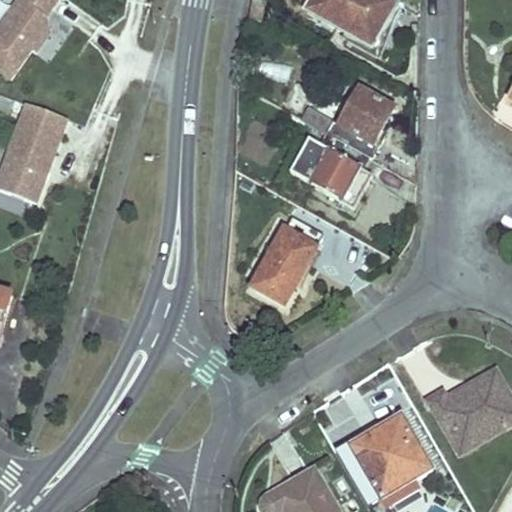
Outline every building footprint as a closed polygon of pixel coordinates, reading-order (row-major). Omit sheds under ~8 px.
[(59,0),(20,0),(0,29),(0,71),(12,80),(32,51),(36,54),(50,35),(47,18),(46,11),(53,9),(59,0)] [(373,52),(399,4),(391,0),(314,0),(307,13),(373,52)] [(264,22),(270,11),(260,5),(254,16),(264,22)] [(384,130),(394,112),(361,92),(341,128),(336,126),(329,137),(338,142),(368,159),(373,162),(390,134),(384,130)] [(69,120),(28,105),(11,151),(0,180),(0,191),(30,202),(37,205),(47,179),(44,178),(46,170),(50,172),(69,120)] [(329,137),(336,126),(309,109),(301,121),(329,137)] [(363,169),(368,159),(338,142),(336,145),(318,134),(293,175),(356,212),(377,177),(363,169)] [(0,191),(0,180),(11,151),(0,146),(0,206),(24,217),(30,202),(0,191)] [(286,308),(319,250),(286,231),(253,290),(286,308)] [(0,337),(12,296),(0,293),(0,337)] [(511,428),(511,400),(496,373),(475,384),(475,385),(479,391),(452,406),(449,401),(445,394),(429,403),(461,457),(511,428)] [(434,473),(404,419),(352,449),(376,492),(366,497),(372,508),(381,503),(414,484),(434,473)] [(338,511),(315,471),(269,498),(268,499),(266,501),(265,504),(264,507),(265,510),(265,511),(338,511)] [(419,494),(414,484),(381,503),(382,504),(387,511),(419,494)]
